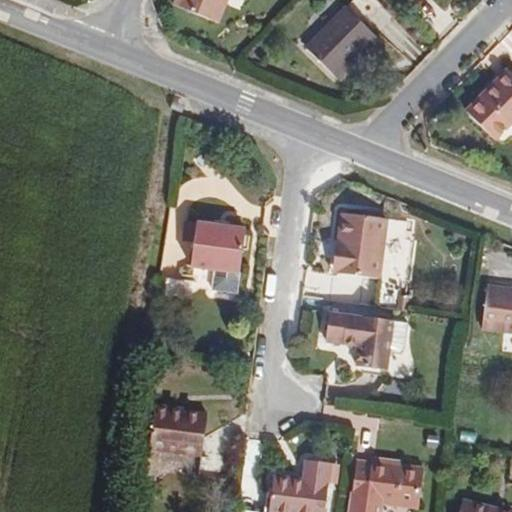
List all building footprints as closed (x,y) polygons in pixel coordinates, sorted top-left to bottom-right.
[(252,0),(217,0),(244,15),(252,0)] [(349,102),(350,101),(369,82),(389,60),(359,33),(319,73),(349,102)] [(369,82),(350,101),(355,104),(373,86),(369,82)] [(511,97),(481,129),(511,158),(511,156),(511,97)] [(159,116),(157,126),(170,132),(172,122),(159,116)] [(357,239),(376,242),(376,237),(358,234),(357,239)] [(331,297),(372,302),(380,243),(376,242),(357,239),(337,238),(332,268),(335,268),(331,297)] [(185,261),(188,242),(176,240),(174,260),(185,261)] [(236,248),(219,246),(204,243),(188,242),(185,261),(182,285),(206,288),(229,291),(236,248)] [(327,297),(331,297),(335,268),(332,268),(330,268),(327,297)] [(227,311),(229,291),(206,288),(204,308),(227,311)] [(393,336),(395,319),(395,306),(372,302),(367,333),(393,336)] [(511,314),(486,311),(481,354),(511,358),(511,314)] [(393,336),(402,337),(403,325),(401,324),(402,320),(395,319),(393,336)] [(382,378),(387,345),(323,338),(319,365),(353,370),(350,391),(357,392),(379,395),(382,378)] [(402,347),(387,345),(382,378),(392,378),(399,371),(402,347)] [(379,395),(357,392),(356,398),(380,400),(379,395)] [(197,484),(202,443),(164,439),(164,436),(149,434),(144,476),(197,484)] [(268,504),(266,511),(322,511),(325,491),(299,487),(297,506),(268,504)] [(416,511),(418,495),(351,488),(347,511),(416,511)]
